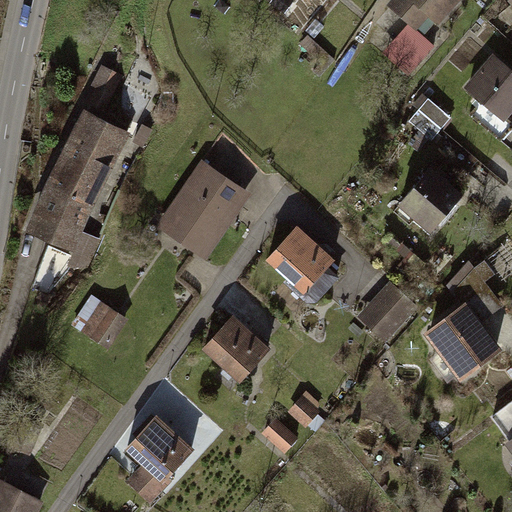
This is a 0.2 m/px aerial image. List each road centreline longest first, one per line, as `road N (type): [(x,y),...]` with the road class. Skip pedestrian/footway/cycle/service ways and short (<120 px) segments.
road 1 (residential): [(288,197),(54,511)]
road 2 (tertiary): [(0,175),(35,0)]
